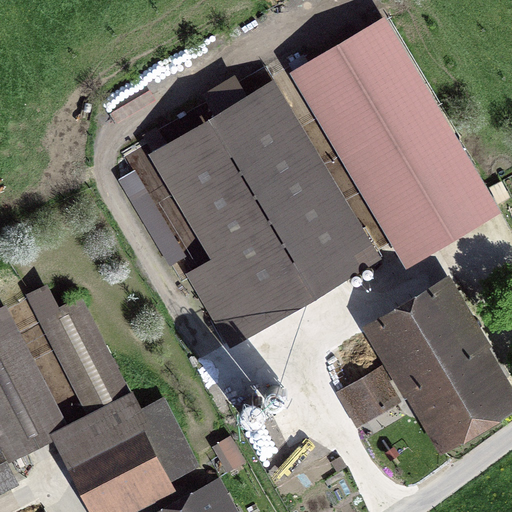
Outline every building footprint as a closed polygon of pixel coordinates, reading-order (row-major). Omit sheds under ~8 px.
[(368,25),(306,62),(423,258),(485,221),(368,25)] [(255,85),(148,149),(211,254),(185,270),(230,345),(363,265),(255,85)] [(118,177),(169,263),(186,253),(135,167),(118,177)] [(91,416),(130,396),(78,293),(59,303),(47,280),(28,290),(91,416)] [(434,289),(370,327),(438,443),(502,406),(434,289)] [(0,444),(7,458),(56,433),(67,428),(4,302),(0,303),(0,444)] [(384,364),(346,387),(367,422),(405,399),(384,364)] [(286,394),(292,398),(298,396),(301,390),(299,384),(294,381),(287,382),(284,388),(286,394)] [(269,404),(275,406),(281,404),(283,397),(281,391),(275,389),(269,391),(266,397),(269,404)] [(130,396),(91,416),(67,428),(56,433),(95,511),(96,511),(192,464),(160,402),(141,412),(133,395),(130,396)] [(245,419),(252,422),(260,419),(264,412),(264,404),(259,398),(252,396),(244,398),(239,405),(240,413),(245,419)] [(294,412),(300,415),(306,413),(309,407),(307,401),(301,398),(295,400),(292,406),(294,412)] [(279,422),(285,424),(291,421),(293,415),(290,409),(284,407),(278,409),(276,416),(279,422)] [(227,471),(246,460),(231,433),(212,444),(227,471)] [(237,511),(223,485),(171,511),(237,511)]
